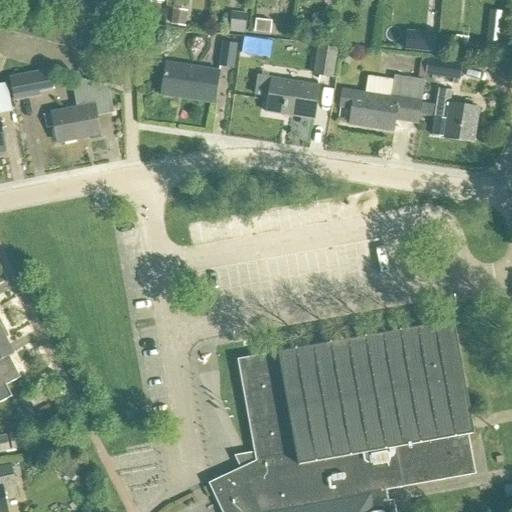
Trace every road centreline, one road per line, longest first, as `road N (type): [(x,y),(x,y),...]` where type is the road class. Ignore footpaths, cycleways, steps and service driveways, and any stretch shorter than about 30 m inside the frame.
road 1 (residential): [(171,331),(511,270)]
road 2 (residential): [(509,183),(276,158)]
road 3 (residential): [(171,331),(142,176)]
road 4 (residential): [(0,202),(142,176)]
road 5 (residential): [(142,176),(276,158)]
road 6 (residential): [(195,460),(171,331)]
